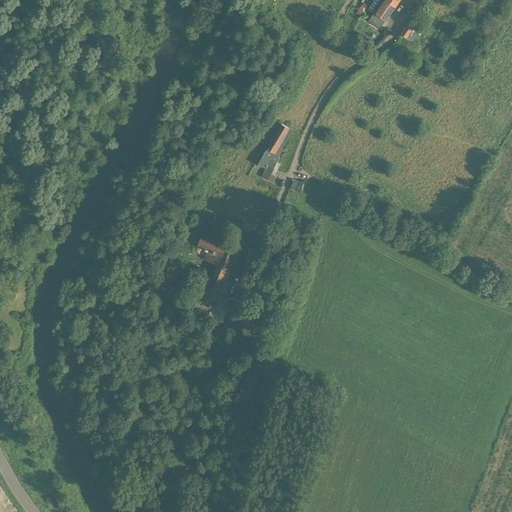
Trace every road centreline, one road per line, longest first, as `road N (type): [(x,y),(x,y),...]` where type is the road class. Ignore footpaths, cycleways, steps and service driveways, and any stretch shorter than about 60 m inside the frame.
road 1 (unclassified): [(238,286),(332,86),(380,49),(416,0)]
road 2 (track): [(292,169),(511,292)]
